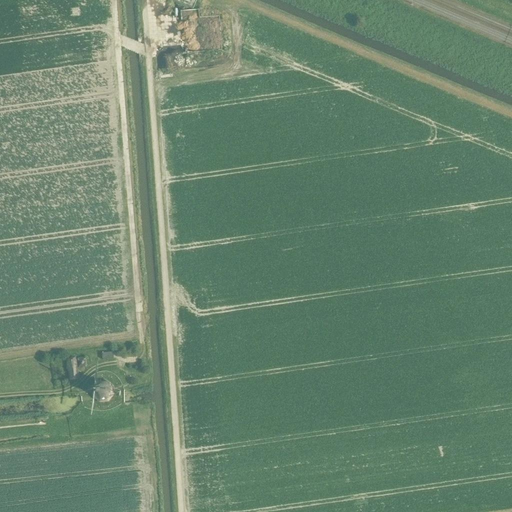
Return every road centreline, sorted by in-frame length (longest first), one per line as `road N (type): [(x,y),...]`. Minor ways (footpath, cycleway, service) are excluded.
road 1 (track): [(182,511),(143,0)]
road 2 (track): [(114,0),(142,349),(61,391),(0,396)]
road 3 (track): [(511,159),(270,57),(149,70)]
